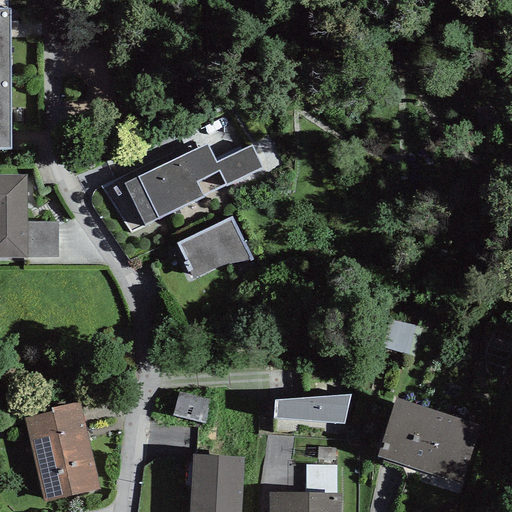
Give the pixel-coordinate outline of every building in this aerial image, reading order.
[(19,11),(0,11),(0,153),(19,154),(19,11)] [(212,146),(221,166),(253,152),(244,131),(212,146)] [(195,157),(134,186),(153,224),(214,195),(195,157)] [(27,177),(0,177),(0,259),(29,259),(27,177)] [(232,225),(177,251),(196,291),(252,265),(232,225)] [(405,354),(411,330),(389,325),(383,348),(405,354)] [(209,403),(180,395),(175,414),(204,422),(209,403)] [(348,395),(274,400),(273,418),(343,423),(348,395)] [(83,403),(28,416),(50,510),(106,497),(83,403)] [(477,426),(400,405),(384,461),(461,482),(477,426)] [(235,511),(239,461),(195,457),(191,511),(235,511)] [(341,511),(342,493),(271,492),(270,511),(341,511)]
